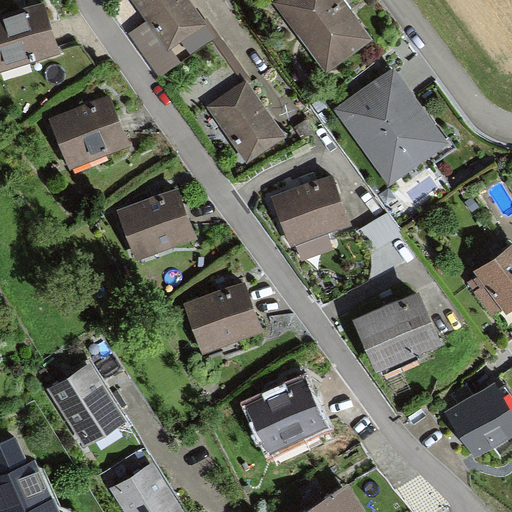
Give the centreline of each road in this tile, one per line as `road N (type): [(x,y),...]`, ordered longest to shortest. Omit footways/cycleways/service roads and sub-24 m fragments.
road 1 (residential): [(472,511),(386,425),(90,0)]
road 2 (residential): [(511,127),(474,106),(395,0)]
